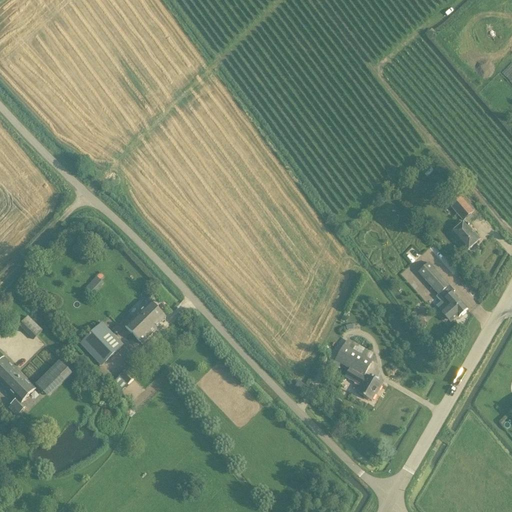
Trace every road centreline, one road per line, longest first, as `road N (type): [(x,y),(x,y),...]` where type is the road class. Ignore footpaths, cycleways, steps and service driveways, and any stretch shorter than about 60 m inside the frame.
road 1 (unclassified): [(392,503),(0,104)]
road 2 (unclassified): [(392,503),(511,296)]
